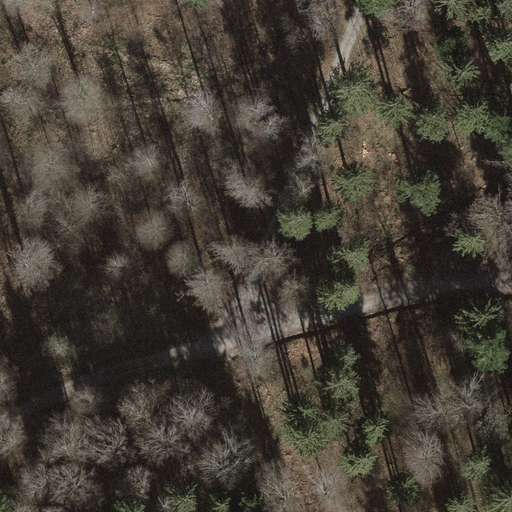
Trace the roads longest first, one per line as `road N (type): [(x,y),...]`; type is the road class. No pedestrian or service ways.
road 1 (track): [(216,342),(288,201),(367,0)]
road 2 (track): [(511,282),(429,289),(216,342)]
road 3 (track): [(216,342),(59,392),(0,426)]
